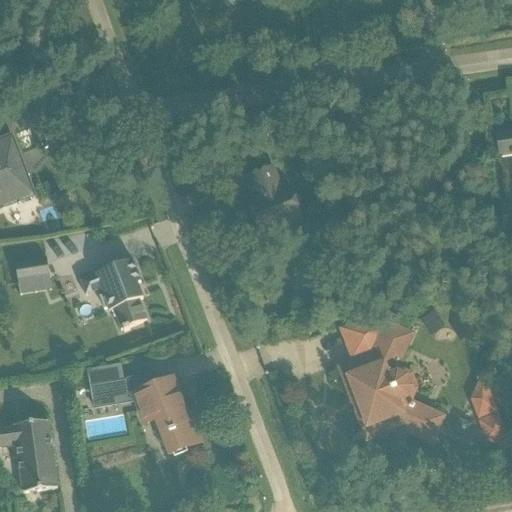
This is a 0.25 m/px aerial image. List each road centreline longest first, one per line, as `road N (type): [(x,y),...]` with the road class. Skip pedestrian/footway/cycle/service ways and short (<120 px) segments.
road 1 (residential): [(137,117),(286,511)]
road 2 (residential): [(137,117),(511,64)]
road 3 (residential): [(92,0),(137,117)]
